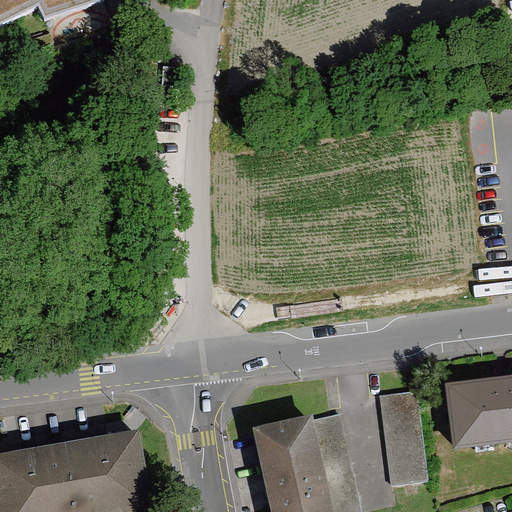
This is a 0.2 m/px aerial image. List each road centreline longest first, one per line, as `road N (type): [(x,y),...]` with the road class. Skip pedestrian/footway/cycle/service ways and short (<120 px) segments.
road 1 (residential): [(192,360),(392,344),(428,329),(511,318)]
road 2 (track): [(196,319),(487,284)]
road 3 (unclassified): [(0,389),(192,360)]
road 4 (unclassified): [(213,511),(196,439),(192,360)]
